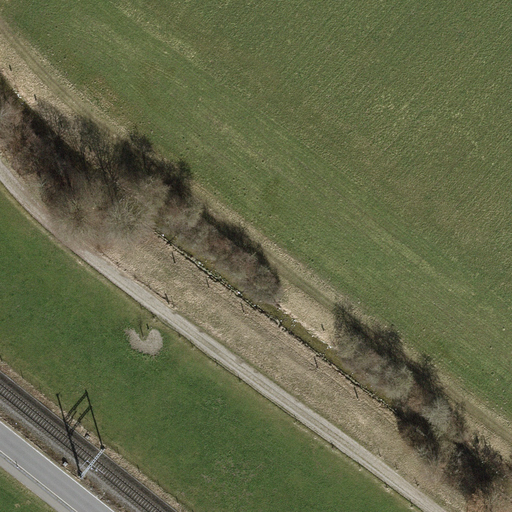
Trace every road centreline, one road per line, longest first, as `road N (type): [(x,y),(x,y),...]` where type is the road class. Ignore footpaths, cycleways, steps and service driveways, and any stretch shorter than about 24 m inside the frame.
road 1 (track): [(0,25),(81,113),(511,436)]
road 2 (track): [(0,174),(99,264),(436,511)]
road 3 (tertiary): [(0,437),(94,511)]
